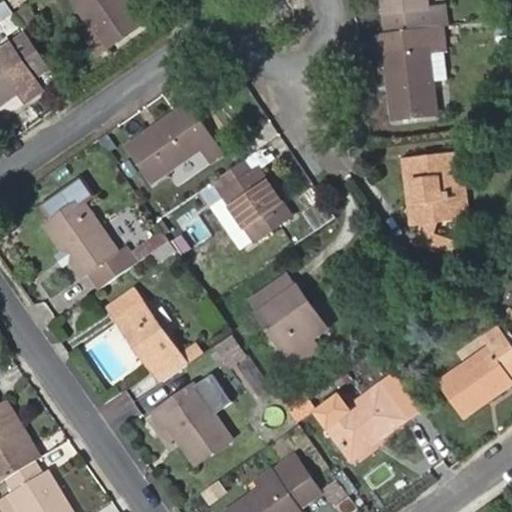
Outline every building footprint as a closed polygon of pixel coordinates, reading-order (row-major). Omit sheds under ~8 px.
[(75,0),(97,30),(109,46),(143,22),(126,0),(75,0)] [(445,5),(430,7),(429,0),(384,0),(388,33),(442,27),(448,26),(445,5)] [(424,84),(447,81),(442,27),(388,33),(381,34),(384,69),(392,69),(397,113),(427,110),(424,84)] [(99,53),(109,46),(97,30),(87,36),(99,53)] [(30,100),(46,88),(14,44),(0,52),(0,107),(23,91),(30,100)] [(0,107),(0,121),(30,100),(23,91),(0,107)] [(203,122),(211,116),(199,99),(191,105),(203,122)] [(212,162),(224,153),(203,122),(191,105),(131,145),(156,182),(202,150),(212,162)] [(436,217),(463,214),(459,181),(455,149),(405,155),(414,220),(423,219),(423,237),(458,252),(465,238),(437,226),(436,217)] [(260,241),(293,216),(260,168),(254,172),(246,160),(209,186),(217,198),(224,193),(260,241)] [(128,244),(120,249),(87,201),(97,195),(85,177),(46,204),(54,218),(48,224),(85,275),(92,270),(105,287),(140,263),(134,253),(128,244)] [(463,214),(470,214),(466,181),(459,181),(463,214)] [(173,241),(166,232),(134,253),(140,263),(173,241)] [(322,349),(312,335),(320,330),(308,311),(315,306),(291,273),(251,300),(298,366),(322,349)] [(138,289),(114,306),(121,317),(146,300),(138,289)] [(165,381),(190,363),(146,300),(121,317),(165,381)] [(320,330),(328,324),(315,306),(308,311),(320,330)] [(503,326),(482,341),(488,350),(510,335),(503,326)] [(238,361),(251,352),(237,331),(224,340),(238,361)] [(511,381),(507,376),(511,372),(511,338),(510,335),(488,350),(444,380),(467,412),(511,381)] [(235,439),(216,412),(230,402),(211,376),(198,385),(196,383),(145,417),(157,434),(171,424),(199,462),(235,439)] [(378,436),(381,441),(427,409),(404,376),(356,409),(346,396),(324,410),(354,453),(378,436)] [(290,400),(299,413),(314,402),(305,390),(290,400)] [(32,439),(27,442),(4,404),(0,406),(0,480),(7,476),(36,459),(43,455),(32,439)] [(354,453),(357,458),(381,441),(378,436),(354,453)] [(302,511),(299,507),(286,488),(308,472),(297,455),(274,471),(279,478),(261,489),(227,511),(302,511)] [(77,511),(51,470),(45,473),(36,459),(7,476),(16,491),(12,493),(22,511),(77,511)] [(274,471),(257,482),(261,489),(279,478),(274,471)] [(299,507),(322,491),(308,472),(286,488),(299,507)] [(0,500),(0,501),(6,511),(22,511),(12,493),(0,500)] [(340,511),(355,511),(361,508),(351,494),(336,505),(340,511)]
